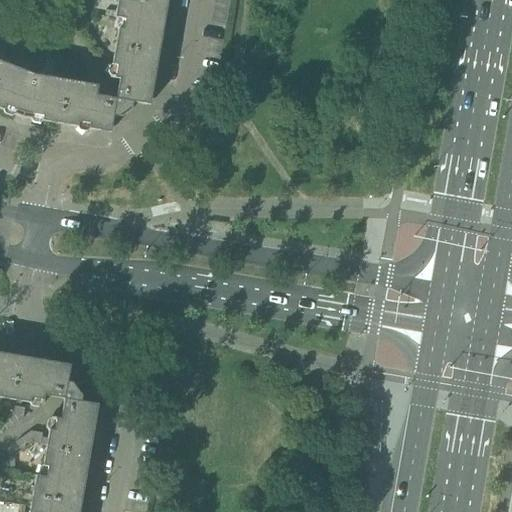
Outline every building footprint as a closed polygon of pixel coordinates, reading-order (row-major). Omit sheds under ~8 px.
[(118,0),(115,17),(120,18),(164,26),(168,1),(169,0),(118,0)] [(110,77),(120,79),(154,85),(158,59),(146,57),(147,53),(159,55),(162,56),(162,51),(160,48),(164,26),(120,18),(110,77)] [(14,114),(23,117),(34,75),(9,65),(7,61),(1,59),(0,59),(0,108),(5,110),(6,106),(16,110),(14,114)] [(61,124),(91,129),(97,95),(98,86),(73,82),(71,78),(65,77),(62,80),(34,75),(23,117),(32,119),(32,114),(43,116),(42,121),(61,124)] [(97,95),(91,129),(111,133),(114,116),(122,117),(126,114),(132,110),(133,102),(150,105),(154,85),(120,79),(116,99),(97,95)] [(0,397),(43,405),(45,396),(51,362),(25,357),(23,370),(19,369),(21,353),(17,353),(14,355),(0,352),(0,397)] [(64,399),(61,419),(95,425),(98,404),(81,401),(83,393),(80,389),(76,383),(68,382),(71,365),(51,362),(45,396),(64,399)] [(0,422),(0,435),(23,419),(25,408),(15,406),(13,413),(0,422)] [(48,467),(46,477),(46,478),(85,485),(89,461),(92,459),(93,455),(77,452),(78,448),(90,450),(95,425),(61,419),(52,417),(43,466),(48,467)] [(16,442),(22,450),(34,442),(41,443),(43,433),(31,431),(16,442)] [(36,475),(29,511),(82,511),(83,511),(81,508),(80,508),(85,485),(46,478),(46,477),(36,475)]
